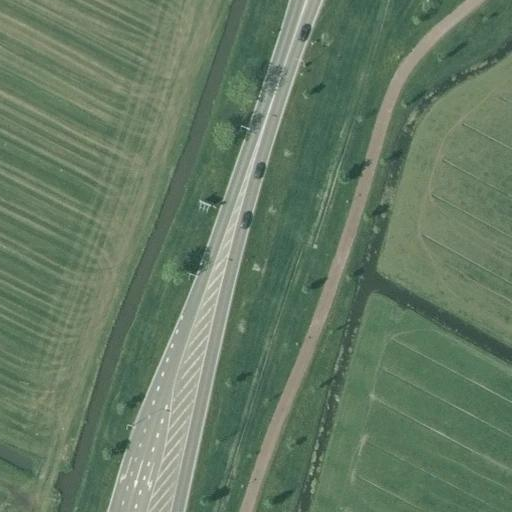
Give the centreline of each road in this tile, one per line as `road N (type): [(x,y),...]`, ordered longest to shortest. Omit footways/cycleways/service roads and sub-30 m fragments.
road 1 (primary): [(248,174),(178,345),(127,511)]
road 2 (primary): [(174,511),(248,174)]
road 3 (primary): [(248,174),(305,0)]
